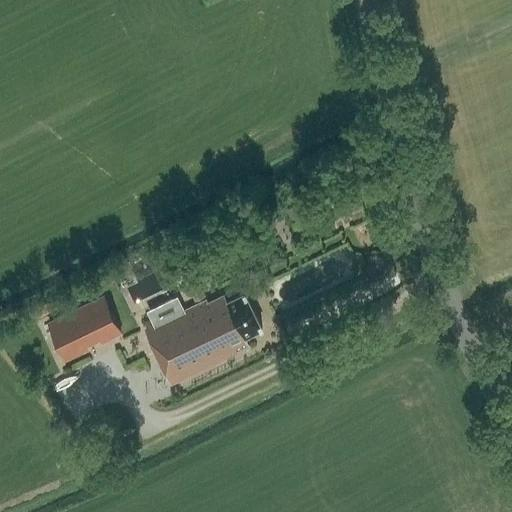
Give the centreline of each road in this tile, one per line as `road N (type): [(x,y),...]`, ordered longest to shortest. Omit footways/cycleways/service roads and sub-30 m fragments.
road 1 (tertiary): [(511,426),(432,258),(367,0)]
road 2 (track): [(443,285),(153,435)]
